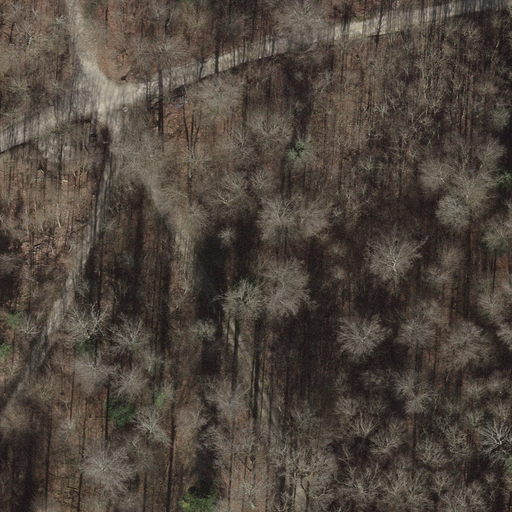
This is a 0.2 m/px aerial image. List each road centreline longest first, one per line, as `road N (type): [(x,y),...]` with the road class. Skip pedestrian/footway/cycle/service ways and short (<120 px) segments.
road 1 (track): [(0,146),(96,99),(253,53),(493,0)]
road 2 (track): [(96,99),(130,137),(303,511)]
road 3 (track): [(0,444),(110,189),(96,99)]
